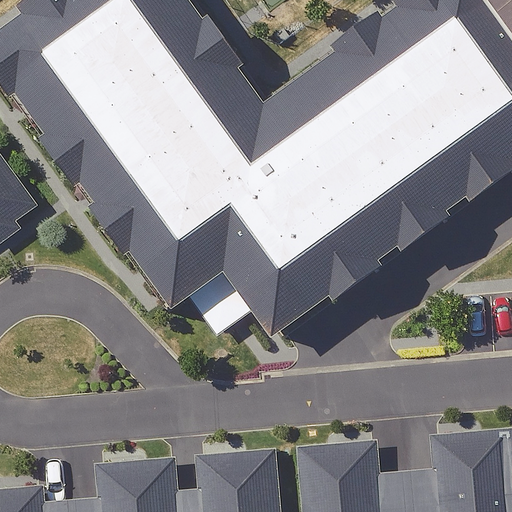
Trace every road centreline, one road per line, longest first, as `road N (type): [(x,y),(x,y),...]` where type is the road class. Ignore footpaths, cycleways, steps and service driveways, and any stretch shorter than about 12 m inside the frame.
road 1 (residential): [(336,417),(356,343),(511,235)]
road 2 (residential): [(0,344),(47,307),(68,306),(108,330),(199,430)]
road 3 (residential): [(0,424),(43,435),(199,430)]
road 4 (residential): [(336,417),(511,401)]
road 5 (residential): [(199,430),(336,417)]
